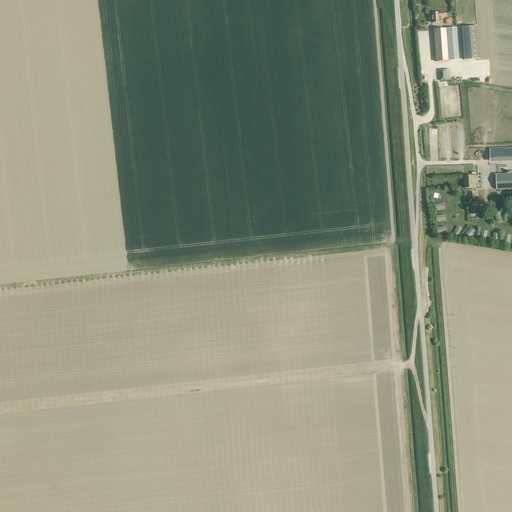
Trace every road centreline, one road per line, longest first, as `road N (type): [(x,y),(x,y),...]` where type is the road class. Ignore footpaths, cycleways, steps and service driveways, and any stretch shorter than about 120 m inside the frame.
road 1 (unclassified): [(435,511),(395,0)]
road 2 (track): [(0,408),(411,364)]
road 3 (track): [(429,431),(411,364),(419,306)]
